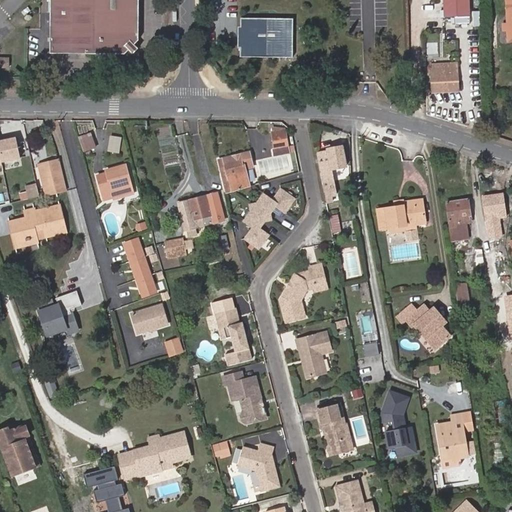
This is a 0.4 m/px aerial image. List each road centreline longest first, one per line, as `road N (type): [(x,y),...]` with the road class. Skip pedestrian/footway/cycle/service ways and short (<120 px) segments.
road 1 (residential): [(304,107),(319,217),(265,273),(263,290),(316,511)]
road 2 (tertiary): [(304,107),(384,116),(511,155)]
road 3 (tertiary): [(0,103),(188,105)]
